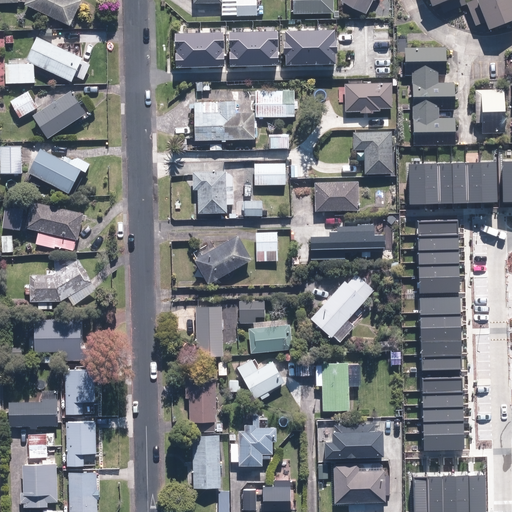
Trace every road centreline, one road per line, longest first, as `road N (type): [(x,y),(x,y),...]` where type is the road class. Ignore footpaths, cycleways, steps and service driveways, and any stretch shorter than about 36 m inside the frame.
road 1 (residential): [(137,0),(148,511)]
road 2 (residential): [(501,420),(498,250),(499,241),(511,238)]
